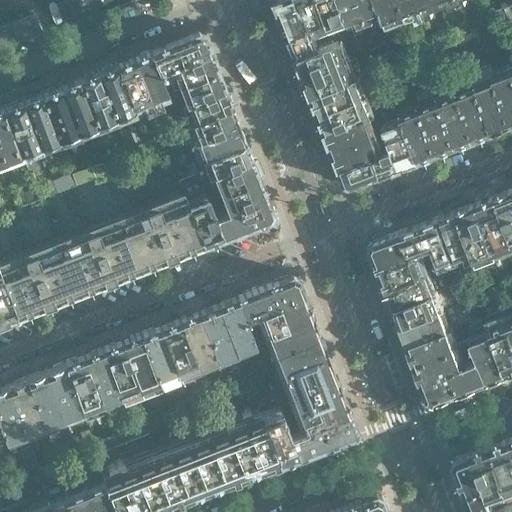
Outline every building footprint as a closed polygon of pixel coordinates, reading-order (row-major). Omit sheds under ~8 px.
[(65,0),(57,3),(63,20),(115,0),(65,0)] [(310,31),(298,0),(277,0),(277,3),(297,55),(298,55),(322,46),(315,29),(310,31)] [(329,24),(319,0),(298,0),(310,31),(315,29),(329,24)] [(348,17),(341,0),(319,0),(329,24),(348,17)] [(379,45),(361,0),(341,0),(348,17),(361,52),(379,45)] [(396,38),(386,12),(381,0),(361,0),(379,45),(396,38)] [(403,5),(401,0),(381,0),(386,12),(403,5)] [(425,10),(421,0),(401,0),(403,5),(412,2),(416,13),(425,10)] [(421,0),(425,10),(434,7),(431,0),(421,0)] [(511,0),(500,0),(507,17),(511,15),(511,0)] [(139,15),(138,8),(134,2),(122,7),(122,14),(126,20),(139,15)] [(0,49),(42,33),(34,12),(0,25),(0,49)] [(169,65),(209,49),(203,32),(197,29),(149,49),(157,69),(169,65)] [(339,39),(322,46),(298,55),(305,74),(346,57),(339,39)] [(165,90),(157,69),(149,49),(132,55),(152,107),(162,104),(158,93),(165,90)] [(216,67),(209,49),(169,65),(176,83),(216,67)] [(161,129),(152,107),(132,55),(115,61),(132,105),(149,150),(164,144),(159,129),(161,129)] [(354,76),(346,57),(305,74),(312,92),(354,76)] [(132,105),(115,61),(96,69),(113,112),(132,105)] [(511,121),(511,67),(510,63),(491,71),(493,75),(511,122),(511,121)] [(223,86),(216,67),(176,83),(183,101),(223,86)] [(113,112),(96,69),(78,76),(95,119),(113,112)] [(318,111),(366,92),(359,74),(354,76),(312,92),(318,111)] [(511,122),(493,75),(475,82),(493,129),(511,122)] [(95,119),(78,76),(59,83),(76,126),(95,119)] [(493,129),(475,82),(456,89),(474,136),(493,129)] [(76,126),(59,83),(41,90),(57,133),(76,126)] [(230,102),(223,86),(183,101),(189,117),(230,102)] [(474,136),(456,89),(438,96),(456,143),(474,136)] [(57,133),(41,90),(3,104),(20,148),(57,133)] [(368,112),(373,110),(366,92),(318,111),(325,129),(368,112)] [(456,143),(438,96),(419,104),(437,150),(456,143)] [(237,120),(230,102),(189,117),(185,119),(192,137),(237,120)] [(20,148),(3,104),(0,105),(0,151),(1,155),(20,148)] [(437,150),(419,104),(400,111),(402,116),(419,158),(437,150)] [(375,131),(368,112),(325,129),(333,147),(375,131)] [(419,158),(402,116),(383,123),(391,145),(392,144),(400,165),(419,158)] [(244,139),(237,120),(192,137),(199,156),(244,139)] [(382,149),(382,148),(375,131),(333,147),(340,166),(374,152),(382,149)] [(251,157),(244,139),(199,156),(206,175),(251,157)] [(392,144),(391,145),(382,148),(382,149),(374,152),(381,172),(400,165),(392,144)] [(381,172),(374,152),(340,166),(346,182),(351,184),(381,172)] [(206,195),(258,175),(251,157),(206,175),(199,177),(206,195)] [(206,195),(199,177),(196,168),(176,176),(180,185),(202,242),(221,235),(213,213),(206,195)] [(224,209),(265,193),(258,175),(206,195),(213,213),(224,209)] [(0,274),(15,314),(202,242),(180,185),(0,254),(0,274)] [(511,185),(495,192),(511,235),(511,185)] [(511,242),(511,235),(495,192),(476,200),(495,249),(511,242)] [(269,217),(272,210),(265,193),(224,209),(213,213),(221,235),(269,217)] [(495,249),(476,200),(456,207),(476,257),(495,249)] [(476,257),(456,207),(440,213),(456,254),(465,251),(468,260),(476,257)] [(456,254),(440,213),(373,239),(371,245),(380,269),(421,253),(433,248),(443,273),(461,267),(456,254)] [(428,271),(421,253),(380,269),(387,287),(428,271)] [(394,306),(448,285),(444,277),(435,281),(433,283),(428,271),(387,287),(394,306)] [(244,316),(303,293),(296,275),(291,272),(236,293),(244,316)] [(0,274),(0,320),(15,314),(0,274)] [(511,293),(511,277),(494,285),(499,298),(511,293)] [(401,324),(466,299),(459,281),(448,285),(394,306),(401,324)] [(499,298),(494,285),(476,292),(481,305),(499,298)] [(252,335),(244,316),(236,293),(216,300),(235,348),(254,340),(252,335)] [(252,335),(311,312),(303,293),(244,316),(252,335)] [(449,326),(457,323),(466,319),(473,316),(466,299),(401,324),(408,342),(449,326)] [(235,348),(216,300),(197,308),(215,355),(235,348)] [(215,355),(197,308),(178,316),(196,363),(215,355)] [(259,355),(318,332),(311,312),(252,335),(254,340),(259,355)] [(196,363),(178,316),(159,323),(177,370),(196,363)] [(474,339),(473,338),(466,319),(457,323),(465,343),(474,339)] [(511,370),(511,330),(507,319),(489,326),(490,330),(507,372),(511,370)] [(177,370),(159,323),(140,331),(158,378),(177,370)] [(457,346),(449,326),(408,342),(416,362),(457,346)] [(507,372),(490,330),(473,338),(474,339),(480,356),(489,379),(507,372)] [(158,378),(140,331),(120,338),(138,385),(158,378)] [(267,374),(326,351),(318,332),(259,355),(267,374)] [(141,392),(138,385),(120,338),(101,346),(119,392),(122,400),(141,392)] [(119,392),(101,346),(82,353),(100,400),(119,392)] [(465,364),(464,362),(457,346),(416,362),(422,380),(465,364)] [(274,393),(333,370),(326,351),(267,374),(274,393)] [(100,400),(82,353),(63,360),(81,407),(100,400)] [(489,379),(480,356),(464,362),(465,364),(422,380),(429,397),(435,400),(489,379)] [(81,407),(63,360),(24,375),(42,422),(81,407)] [(282,413),(341,390),(333,370),(274,393),(279,406),(282,413)] [(42,422),(24,375),(5,383),(23,430),(42,422)] [(23,430),(5,383),(0,384),(0,425),(2,431),(4,437),(23,430)] [(289,432),(348,409),(341,390),(282,413),(289,432)] [(278,461),(259,413),(252,416),(248,406),(240,409),(246,424),(262,467),(278,461)] [(289,432),(282,413),(279,406),(259,413),(278,461),(298,454),(289,432)] [(353,433),(355,427),(355,426),(348,409),(289,432),(298,454),(353,432),(353,433)] [(262,467),(246,424),(227,431),(245,474),(262,467)] [(245,474),(227,431),(208,438),(226,482),(245,474)] [(511,483),(511,444),(508,436),(508,435),(490,442),(490,443),(506,486),(511,483)] [(226,482),(208,438),(190,445),(208,489),(226,482)] [(36,462),(28,442),(18,446),(26,466),(36,462)] [(506,486),(490,443),(471,450),(488,493),(489,493),(506,486)] [(208,489),(190,445),(171,453),(188,496),(208,489)] [(73,458),(70,449),(51,456),(54,465),(73,458)] [(488,493),(471,450),(456,456),(456,455),(453,461),(454,462),(465,492),(473,511),(488,511),(496,509),(489,493),(488,493)] [(188,496),(171,453),(152,460),(169,504),(188,496)] [(147,511),(151,511),(134,467),(127,469),(122,457),(114,460),(134,511),(147,511)] [(134,511),(114,460),(106,463),(111,476),(103,479),(115,511),(134,511)] [(169,504),(152,460),(134,467),(151,511),(169,504)] [(115,511),(103,479),(84,486),(94,511),(115,511)] [(94,511),(84,486),(65,493),(72,511),(94,511)] [(367,511),(385,505),(380,491),(373,488),(313,511),(367,511)] [(72,511),(65,493),(47,500),(51,511),(72,511)] [(51,511),(47,500),(28,507),(30,511),(51,511)] [(511,511),(511,502),(496,509),(488,511),(511,511)]
